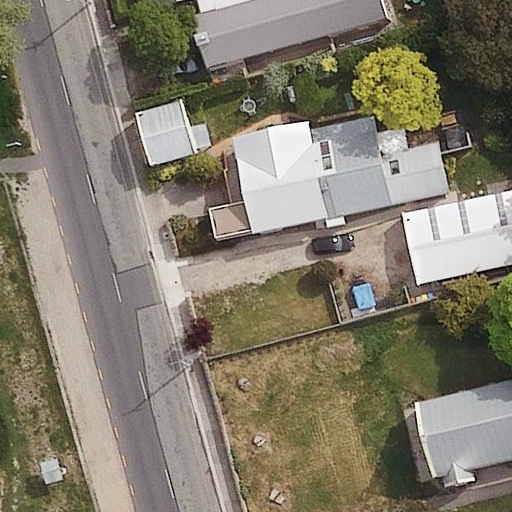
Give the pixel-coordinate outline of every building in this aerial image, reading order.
[(158,0),(167,30),(198,21),(215,77),(401,21),(394,0),(158,0)] [(190,100),(137,118),(159,186),(213,169),(190,100)] [(383,116),(241,147),(262,238),(452,195),(441,145),(392,156),(383,116)] [(511,190),(403,214),(418,283),(511,261),(511,190)] [(511,380),(415,403),(439,495),(511,477),(511,380)]
